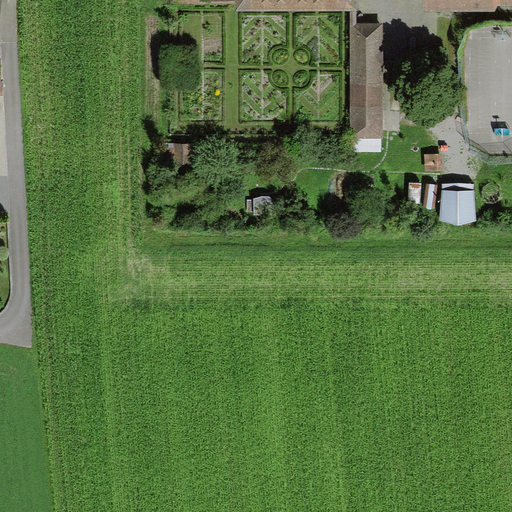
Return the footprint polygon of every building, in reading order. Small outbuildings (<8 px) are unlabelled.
[(238,0),(239,12),(350,12),(357,12),(360,12),(359,0),(238,0)] [(511,0),(427,0),(428,9),(494,10),(497,6),(511,5),(511,0)] [(357,12),(350,12),(351,138),(384,138),(383,23),(357,23),(357,12)] [(442,155),(426,155),(426,170),(442,170),(442,155)] [(474,184),(443,184),(443,191),(439,220),(459,225),(475,221),(474,191),(474,184)]
